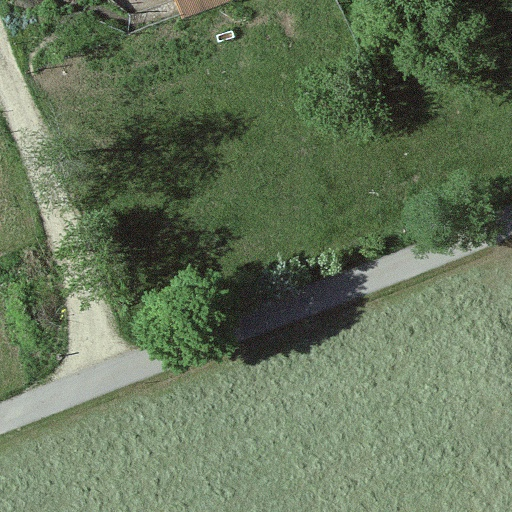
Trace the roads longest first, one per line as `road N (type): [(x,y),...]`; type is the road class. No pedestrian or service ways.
road 1 (unclassified): [(0,425),(511,233)]
road 2 (track): [(0,7),(121,376)]
